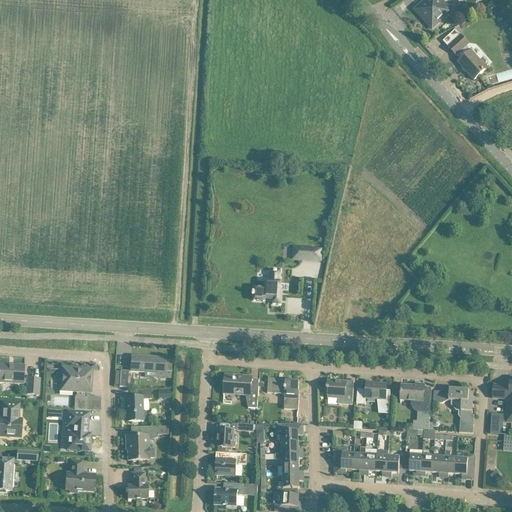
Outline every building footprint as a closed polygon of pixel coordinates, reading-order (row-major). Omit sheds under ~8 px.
[(440,0),(426,0),(415,11),(432,30),(439,24),(441,24),(445,21),(445,19),(452,13),(440,0)] [(469,45),(461,36),(455,30),(443,41),(449,47),(448,48),(456,57),(457,56),(461,60),(458,63),(474,81),(487,69),(471,51),(471,52),(467,47),(469,45)] [(321,259),(322,247),(294,246),(294,258),(321,259)] [(282,304),(283,289),(281,289),(282,281),(281,281),(281,270),(272,269),(271,280),(267,280),(266,287),(255,286),(255,291),(254,291),(254,295),(255,295),(255,300),(266,300),(266,298),(274,298),(274,303),(282,304)] [(341,277),(336,288),(347,294),(353,283),(341,277)] [(373,307),(374,301),(362,299),(361,305),(353,304),(351,320),(371,322),(373,307)] [(173,361),(165,361),(165,359),(131,357),(130,372),(150,373),(149,378),(157,378),(157,374),(165,374),(165,373),(172,373),(173,361)] [(0,365),(0,383),(23,384),(27,384),(26,395),(39,396),(40,380),(27,379),(27,380),(23,380),(24,366),(14,366),(14,367),(7,367),(7,366),(0,365)] [(60,377),(60,383),(62,384),(61,391),(76,392),(76,398),(75,397),(74,411),(87,411),(88,398),(86,398),(86,392),(90,393),(91,371),(79,370),(79,371),(74,371),(74,370),(62,369),(62,375),(60,377)] [(120,371),(119,388),(128,388),(129,372),(120,371)] [(225,376),(224,394),(246,396),(248,409),(257,410),(259,390),(251,390),(252,378),(242,377),(241,378),(237,378),(236,377),(225,376)] [(268,379),(267,394),(285,395),(284,410),(298,411),(297,413),(298,413),(299,395),(298,395),(299,382),(293,382),(293,381),(268,379)] [(511,380),(511,381),(510,387),(494,386),(493,399),(508,400),(506,423),(511,423),(511,380)] [(327,389),(326,396),(328,396),(328,399),(338,400),(338,405),(352,406),(354,390),(346,389),(346,383),(328,382),(327,389)] [(357,390),(356,405),(366,406),(366,399),(377,400),(379,414),(389,415),(390,391),(386,391),(387,386),(373,385),(373,384),(366,383),(366,391),(357,390)] [(401,393),(401,401),(411,402),(411,405),(412,409),(415,412),(418,413),(417,422),(414,422),(413,431),(424,431),(428,432),(432,389),(424,388),(424,386),(421,385),(421,388),(403,387),(402,393),(401,393)] [(434,393),(433,404),(442,404),(449,401),(462,402),(459,434),(473,435),(474,416),(472,416),(473,395),(469,394),(469,391),(457,390),(457,389),(452,389),(452,390),(449,390),(449,394),(434,393)] [(135,398),(125,398),(125,409),(126,409),(127,423),(143,422),(143,421),(145,421),(146,419),(146,413),(144,412),(143,412),(143,401),(151,400),(151,390),(135,391),(135,398)] [(0,419),(0,436),(7,437),(8,438),(10,438),(12,438),(13,438),(13,437),(21,438),(22,421),(18,421),(19,405),(3,404),(2,415),(3,416),(3,420),(0,419)] [(68,413),(67,424),(70,429),(70,434),(68,434),(67,451),(74,451),(74,453),(78,453),(80,453),(81,453),(81,452),(89,452),(90,435),(87,435),(89,414),(68,413)] [(492,414),(491,434),(503,435),(504,415),(492,414)] [(433,424),(429,423),(428,432),(435,432),(436,432),(436,427),(440,426),(441,425),(440,422),(437,420),(434,421),(433,424)] [(238,425),(237,432),(253,433),(254,426),(238,425)] [(282,433),(282,444),(299,443),(298,437),(302,437),(302,432),(303,432),(302,425),(278,426),(278,433),(282,433)] [(131,437),(126,437),(126,452),(128,452),(128,462),(149,461),(149,459),(151,458),(152,457),(153,455),(153,453),(152,452),(151,451),(149,450),(148,441),(157,439),(157,428),(131,429),(131,437)] [(218,430),(217,448),(233,449),(234,431),(218,430)] [(511,433),(504,433),(504,443),(503,452),(511,452),(511,433)] [(299,450),(299,443),(282,444),(282,455),(302,455),(302,450),(299,450)] [(364,476),(365,456),(366,456),(366,448),(361,448),(360,455),(354,455),(353,471),(360,472),(359,475),(364,476)] [(353,471),(354,455),(348,454),(348,450),(336,449),(335,474),(342,475),(342,474),(346,474),(346,471),(353,471)] [(17,452),(17,460),(37,462),(37,453),(17,452)] [(445,452),(445,458),(444,478),(448,479),(449,475),(455,475),(456,459),(451,459),(451,453),(445,452)] [(217,461),(216,477),(225,477),(225,479),(233,479),(233,478),(235,478),(236,465),(246,466),(247,456),(219,454),(219,461),(217,461)] [(303,459),(302,455),(282,455),(275,455),(275,461),(283,460),(283,467),(299,466),(299,460),(303,459)] [(377,457),(366,456),(365,456),(364,476),(369,476),(369,472),(376,473),(377,457)] [(421,477),(422,457),(411,456),(410,459),(405,458),(404,470),(410,471),(409,472),(416,473),(416,476),(421,477)] [(467,460),(456,459),(455,475),(462,476),(462,479),(466,480),(473,481),(475,456),(468,456),(467,460)] [(387,477),(388,457),(377,457),(376,473),(382,473),(382,477),(387,477)] [(404,470),(405,458),(388,457),(387,477),(392,478),(392,474),(399,474),(399,470),(404,470)] [(433,474),(434,458),(422,457),(421,477),(426,477),(426,473),(433,474)] [(0,494),(5,495),(6,492),(11,492),(13,460),(0,458),(0,494)] [(444,478),(445,458),(434,458),(433,474),(439,474),(439,478),(444,478)] [(66,474),(65,491),(70,491),(69,494),(73,494),(76,494),(76,492),(93,493),(94,476),(82,475),(83,462),(71,462),(70,474),(66,474)] [(299,473),(299,466),(283,467),(283,478),(303,477),(303,473),(299,473)] [(131,486),(127,486),(128,501),(148,500),(147,486),(145,486),(145,474),(131,474),(131,486)] [(303,482),(303,477),(283,478),(283,490),(283,495),(298,496),(298,489),(300,489),(299,482),(303,482)] [(246,486),(227,484),(227,491),(216,490),(215,506),(230,507),(229,511),(244,511),(245,508),(237,508),(237,496),(245,496),(246,486)] [(299,496),(298,496),(283,495),(282,505),(276,505),(275,511),(301,511),(302,508),(302,504),(298,503),(299,496)]
